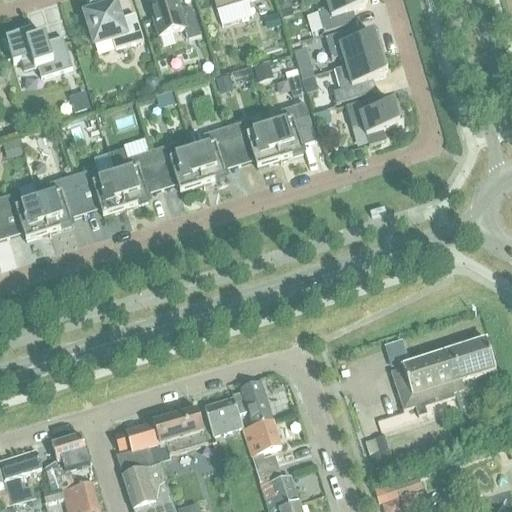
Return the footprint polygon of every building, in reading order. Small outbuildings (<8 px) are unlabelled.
[(146,0),(159,40),(185,32),(188,43),(201,39),(193,12),(181,16),(176,0),(146,0)] [(212,0),(217,14),(259,0),(258,0),(212,0)] [(365,0),(328,0),(325,1),(328,11),(317,14),(324,36),(351,28),(347,17),(365,12),(364,6),(367,5),(365,0)] [(87,15),(87,16),(85,17),(95,49),(112,43),(115,53),(144,44),(135,19),(121,23),(118,12),(110,15),(109,10),(103,12),(102,10),(101,9),(100,8),(98,7),(96,6),(95,6),(94,6),(91,7),(90,8),(89,9),(88,10),(87,11),(87,12),(87,13),(87,15)] [(343,60),(346,70),(383,59),(378,43),(375,44),(373,39),(355,45),(352,33),(325,41),(331,63),(343,60)] [(38,71),(41,82),(73,72),(63,41),(47,46),(45,40),(33,43),(31,34),(5,42),(13,67),(21,65),(24,75),(38,71)] [(383,59),(346,70),(334,73),(340,93),(333,96),(336,108),(371,97),(367,86),(385,81),(384,76),(387,75),(383,59)] [(403,129),(399,112),(395,113),(394,108),(375,114),(372,102),(345,110),(352,132),(363,129),(369,150),(386,145),(383,135),(397,131),(403,129)] [(285,127),(270,132),(280,165),(304,158),(301,150),(317,145),(305,107),(281,114),(285,127)] [(313,117),(317,131),(331,127),(327,113),(313,117)] [(251,124),(227,131),(239,170),(255,165),(257,173),(280,165),(270,132),(255,136),(251,124)] [(208,151),(193,156),(203,189),(227,182),(224,174),(239,170),(227,131),(204,139),(208,151)] [(174,148),(150,155),(162,194),(178,189),(180,197),(203,189),(193,156),(178,161),(174,148)] [(109,158),(116,180),(126,214),(149,206),(147,199),(162,194),(150,155),(127,163),(124,153),(109,158)] [(97,172),(73,180),(85,218),(101,213),(103,221),(126,214),(116,180),(101,185),(97,172)] [(54,200),(39,204),(49,238),(72,231),(70,223),(85,218),(73,180),(49,187),(54,200)] [(20,197),(0,202),(0,216),(8,242),(24,238),(26,245),(49,238),(39,204),(24,209),(20,197)] [(0,244),(8,242),(0,216),(0,244)] [(403,372),(391,375),(404,414),(415,410),(418,420),(427,418),(425,411),(455,401),(453,397),(464,393),(461,385),(487,376),(496,373),(486,344),(402,371),(403,372)] [(244,435),(245,437),(273,426),(260,386),(241,392),(242,395),(233,398),(235,404),(239,418),(248,416),(253,432),(244,435)] [(243,432),(239,418),(235,404),(207,413),(215,440),(243,432)] [(129,435),(134,453),(117,458),(122,478),(153,469),(148,451),(168,445),(171,453),(175,452),(177,457),(197,451),(195,448),(211,443),(208,433),(204,435),(199,415),(129,435)] [(252,461),(257,478),(278,471),(274,459),(264,462),(263,457),(281,451),(273,426),(245,437),(252,461)] [(57,465),(57,466),(61,465),(65,476),(71,474),(90,468),(81,439),(52,448),(57,465)] [(117,441),(121,455),(127,453),(123,440),(117,441)] [(7,464),(0,466),(0,467),(5,484),(3,485),(6,495),(9,508),(35,500),(32,491),(26,493),(22,479),(41,473),(40,467),(37,458),(36,455),(34,456),(18,461),(7,464)] [(56,472),(46,475),(52,497),(54,496),(63,494),(76,490),(71,474),(65,476),(61,465),(57,466),(57,465),(54,466),(56,472)] [(151,472),(123,480),(132,511),(175,511),(163,468),(151,472)] [(278,471),(257,478),(260,487),(281,480),(278,471)] [(263,495),(267,511),(287,511),(299,508),(290,481),(271,487),(273,492),(263,495)] [(46,508),(65,503),(67,511),(100,511),(94,488),(63,497),(63,494),(43,500),(46,508)] [(404,511),(404,503),(418,502),(417,489),(387,490),(388,511),(404,511)] [(6,495),(0,496),(0,511),(6,511),(10,511),(9,508),(6,495)]
